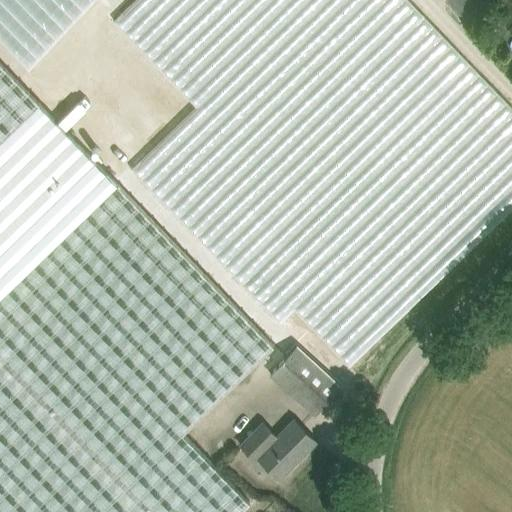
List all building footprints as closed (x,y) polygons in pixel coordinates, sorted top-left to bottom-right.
[(22,0),(53,33),(70,0),(100,0),(101,0),(100,0),(22,0)] [(477,160),(501,139),(511,145),(511,101),(484,70),(466,60),(443,103),(435,109),(429,120),(437,125),(445,118),(452,122),(463,113),(488,126),(493,132),(477,160)] [(0,511),(237,511),(249,501),(183,432),(273,344),(270,341),(118,184),(95,160),(0,62),(0,511)] [(425,131),(396,132),(398,158),(409,157),(410,171),(433,170),(432,153),(426,154),(425,131)] [(373,137),(234,288),(280,330),(297,346),(271,374),(288,390),(315,415),(341,386),(347,391),(485,240),(471,227),(373,137)] [(263,423),(241,445),(256,460),(258,457),(279,478),(316,441),(302,427),(294,419),(277,437),(263,423)]
